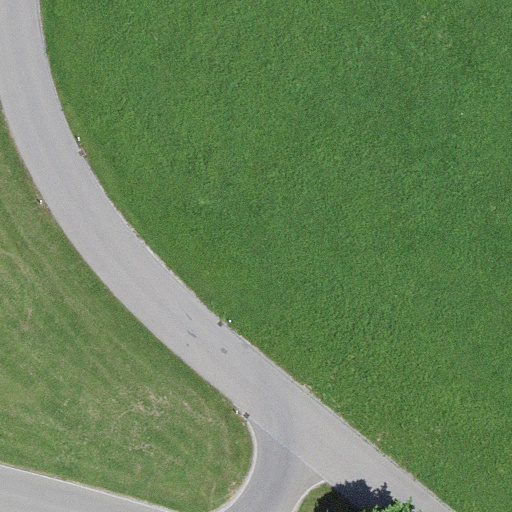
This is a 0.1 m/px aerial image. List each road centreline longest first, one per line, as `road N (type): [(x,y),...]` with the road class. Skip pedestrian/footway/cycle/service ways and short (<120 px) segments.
road 1 (tertiary): [(306,433),(110,239),(48,127),(17,0)]
road 2 (tertiary): [(402,511),(306,433)]
